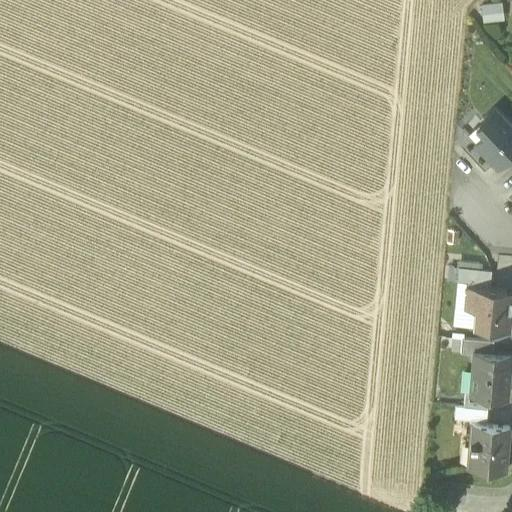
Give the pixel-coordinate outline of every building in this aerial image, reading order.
[(477,142),(495,162),(505,152),(508,150),(511,153),(509,155),(510,157),(511,154),(511,121),(496,105),(480,121),(489,131),(477,142)] [(457,280),(466,281),(488,282),(490,283),(491,269),(459,265),(457,280)] [(488,282),(466,281),(464,308),(474,309),(480,309),(479,326),(508,329),(509,312),(511,312),(511,288),(487,287),(488,282)] [(472,326),(479,326),(480,309),(474,309),(472,326)] [(474,352),(492,354),(493,340),(461,337),(460,351),(474,352)] [(489,393),(505,395),(507,369),(510,370),(511,356),(492,354),(474,352),(472,374),(474,374),(472,392),(489,393)] [(487,407),(489,393),(472,392),(465,391),(463,405),(487,407)] [(454,417),(486,420),(487,407),(463,405),(455,405),(454,417)] [(467,467),(506,470),(510,426),(471,423),(467,467)]
